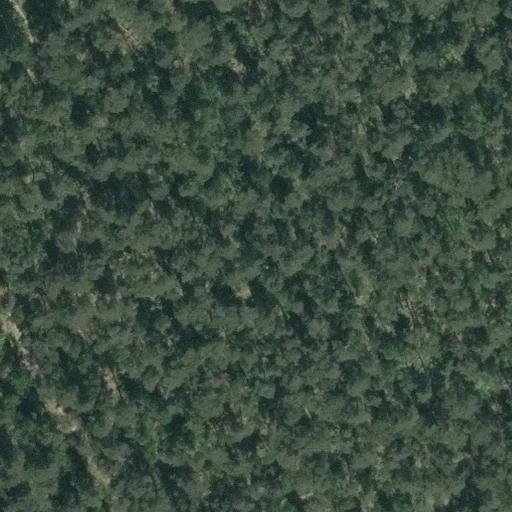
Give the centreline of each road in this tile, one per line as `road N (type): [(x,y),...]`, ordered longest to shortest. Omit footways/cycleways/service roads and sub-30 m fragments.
road 1 (track): [(0,303),(119,511)]
road 2 (track): [(440,511),(511,372)]
road 3 (track): [(11,0),(26,15),(32,57),(0,128)]
